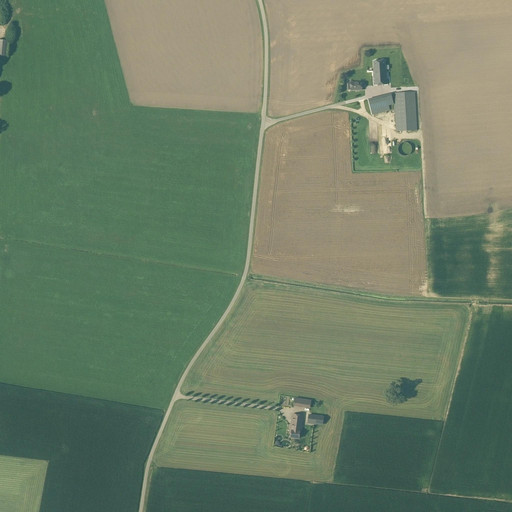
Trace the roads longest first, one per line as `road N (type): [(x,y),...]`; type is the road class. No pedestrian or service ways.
road 1 (unclassified): [(175,395),(248,260),(265,101),(260,0)]
road 2 (unclassified): [(140,511),(149,459),(175,395)]
